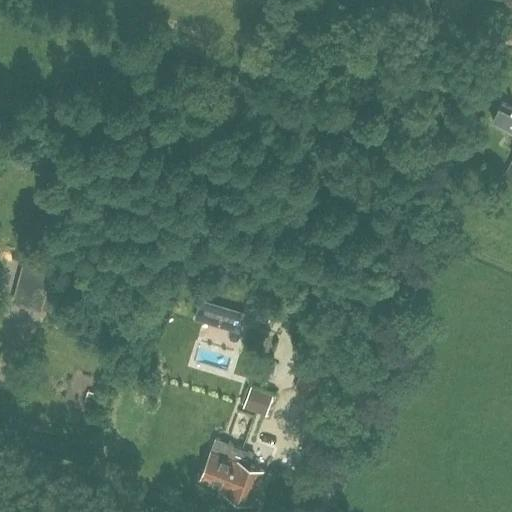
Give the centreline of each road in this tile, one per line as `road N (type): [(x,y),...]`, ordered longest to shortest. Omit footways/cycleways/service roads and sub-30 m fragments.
road 1 (track): [(319,511),(479,73),(511,17)]
road 2 (unclassified): [(120,511),(0,471)]
